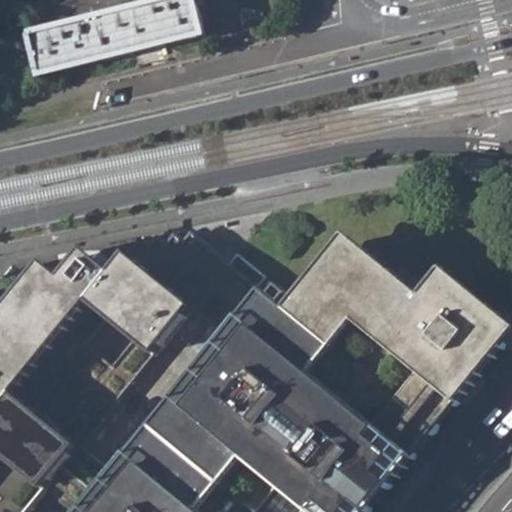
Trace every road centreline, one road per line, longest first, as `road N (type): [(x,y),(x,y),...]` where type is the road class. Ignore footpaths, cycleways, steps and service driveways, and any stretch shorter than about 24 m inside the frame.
road 1 (primary): [(511,38),(0,163)]
road 2 (primary): [(0,224),(382,154),(511,158)]
road 3 (residential): [(503,0),(351,36),(341,0)]
